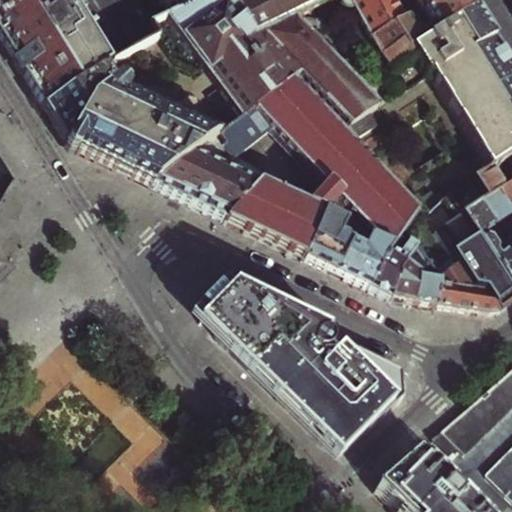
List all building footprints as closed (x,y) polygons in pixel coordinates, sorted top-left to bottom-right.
[(44,110),(106,70),(62,0),(0,0),(0,39),(13,60),(44,110)] [(206,0),(198,4),(168,17),(176,33),(242,121),(292,83),(300,76),(346,127),(374,109),(291,24),(336,1),(337,0),(372,0),(373,0),(206,0)] [(373,0),(372,0),(337,0),(336,1),(344,14),(346,15),(348,15),(350,14),(352,14),(402,91),(423,78),(407,52),(392,26),(403,21),(400,16),(391,0),(412,0),(417,7),(419,12),(440,0),(373,0)] [(468,0),(440,0),(419,12),(415,14),(422,25),(429,21),(434,29),(427,33),(425,29),(417,34),(408,18),(403,21),(392,26),(407,52),(476,12),(469,1),(468,0)] [(403,21),(408,18),(415,14),(419,12),(417,7),(400,16),(403,21)] [(511,69),(476,12),(407,52),(423,78),(485,177),(491,173),(511,159),(511,158),(511,69)] [(152,189),(211,144),(130,108),(106,70),(44,110),(68,150),(84,159),(135,182),(152,189)] [(401,238),(405,233),(416,216),(407,206),(292,83),(242,121),(211,144),(230,166),(238,160),(244,155),(271,131),(324,188),(306,212),(258,190),(224,224),(249,237),(291,257),(303,263),(324,221),(362,239),(392,254),(399,243),(401,238)] [(224,224),(258,190),(267,180),(246,166),(241,162),(238,160),(230,166),(211,144),(152,189),(191,209),(224,224)] [(244,156),(241,162),(246,166),(250,160),(244,156)] [(503,192),(491,173),(485,177),(472,185),(484,204),(503,192)] [(478,207),(484,204),(472,185),(456,195),(454,191),(439,204),(452,224),(461,218),(478,207)] [(511,186),(503,192),(484,204),(478,207),(492,228),(511,216),(510,214),(511,212),(511,186)] [(478,207),(461,218),(511,296),(511,257),(510,254),(506,257),(505,254),(499,258),(496,254),(497,250),(490,240),(486,238),(483,240),(480,237),(492,228),(478,207)] [(504,312),(511,306),(511,296),(461,218),(452,224),(441,231),(457,256),(497,318),(504,312)] [(322,272),(334,278),(348,248),(356,251),(362,239),(324,221),(303,263),(322,272)] [(392,254),(362,239),(356,251),(348,248),(334,278),(350,286),(367,294),(392,254)] [(396,281),(414,256),(415,255),(399,243),(392,254),(367,294),(379,300),(389,305),(396,281)] [(417,256),(415,255),(414,256),(428,267),(432,263),(421,251),(417,256)] [(410,309),(416,285),(428,267),(414,256),(396,281),(389,305),(400,307),(410,309)] [(436,262),(434,264),(432,263),(428,267),(416,285),(438,288),(433,312),(468,318),(487,320),(493,319),(497,318),(457,256),(454,258),(449,260),(457,272),(451,277),(436,262)] [(422,310),(433,312),(438,288),(416,285),(410,309),(422,310)] [(222,291),(194,321),(242,367),(336,458),(401,404),(399,378),(306,333),(222,291)] [(511,373),(433,442),(448,457),(457,450),(463,457),(511,414),(511,373)] [(511,454),(485,479),(511,505),(511,454)] [(468,511),(414,459),(373,495),(389,511),(468,511)]
